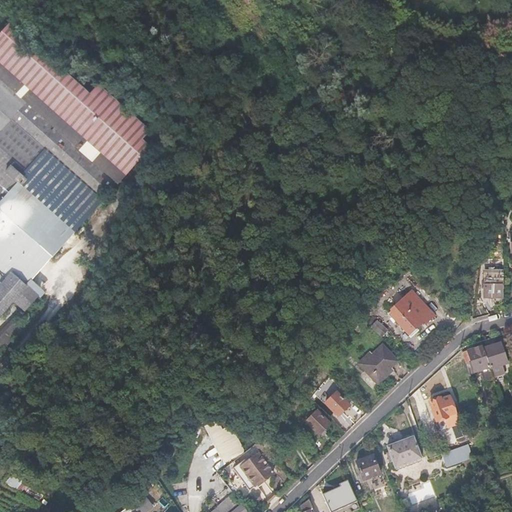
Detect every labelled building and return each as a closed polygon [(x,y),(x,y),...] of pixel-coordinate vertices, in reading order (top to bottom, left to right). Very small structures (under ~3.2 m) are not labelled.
[(116,174),(150,138),(101,94),(93,103),(8,27),(0,35),(0,51),(72,116),(63,125),(0,68),(0,84),(115,189),(123,180),(116,174)] [(101,204),(115,189),(0,84),(0,202),(45,153),(101,204)] [(25,288),(101,204),(45,153),(0,202),(0,316),(6,309),(25,288)] [(501,299),(502,272),(485,272),(484,299),(501,299)] [(36,299),(25,288),(6,309),(16,318),(18,320),(36,299)] [(433,314),(410,290),(388,311),(398,321),(398,323),(408,334),(415,327),(423,320),(425,322),(433,314)] [(383,333),(389,326),(378,317),(372,324),(383,333)] [(0,349),(24,325),(18,320),(16,318),(0,334),(0,349)] [(417,329),(415,327),(408,334),(410,336),(417,329)] [(470,351),(467,344),(461,350),(465,361),(471,359),(472,363),(471,365),(474,373),(490,368),(484,349),(483,347),(470,351)] [(490,368),(490,369),(508,363),(501,344),(484,349),(490,368)] [(385,346),(374,356),(372,353),(360,364),(378,383),(390,372),(389,371),(399,362),(385,346)] [(339,392),(327,403),(339,416),(351,406),(339,392)] [(441,398),(431,401),(440,430),(452,426),(457,439),(464,437),(450,396),(441,399),(441,398)] [(332,424),(319,411),(308,421),(320,434),(332,424)] [(219,418),(205,424),(218,454),(206,459),(209,467),(244,451),(232,423),(223,428),(219,418)] [(260,441),(268,450),(278,441),(270,432),(260,441)] [(422,458),(414,437),(388,447),(390,452),(387,453),(391,462),(393,461),(395,468),(422,458)] [(468,445),(443,454),(447,467),(472,458),(468,445)] [(272,472),(257,452),(239,466),(254,486),(272,472)] [(489,465),(501,461),(499,455),(487,459),(489,465)] [(375,456),(358,463),(365,481),(382,474),(375,456)] [(329,511),(349,511),(350,511),(358,509),(348,480),(322,489),(329,511)] [(403,504),(433,498),(430,485),(406,489),(407,492),(401,493),(403,504)] [(218,495),(223,502),(233,494),(228,488),(218,495)] [(215,508),(218,511),(227,511),(239,503),(233,494),(223,502),(215,508)] [(145,496),(137,506),(144,511),(147,511),(154,504),(145,496)] [(318,511),(310,500),(303,505),(299,507),(302,511),(318,511)] [(120,511),(138,511),(132,502),(120,511)]
